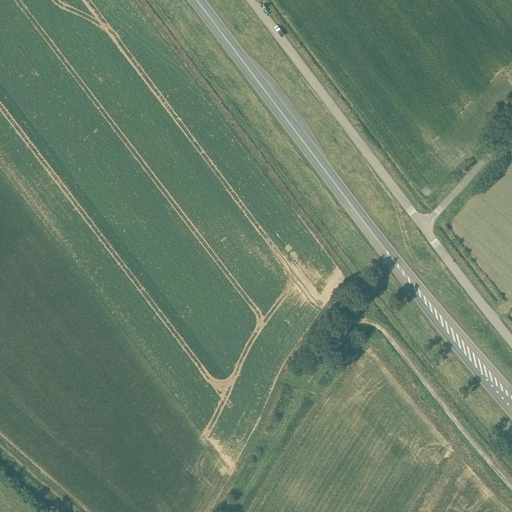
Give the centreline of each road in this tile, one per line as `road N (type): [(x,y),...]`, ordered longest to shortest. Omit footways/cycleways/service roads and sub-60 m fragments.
road 1 (primary): [(511,405),(195,0)]
road 2 (track): [(511,487),(383,332),(353,322),(305,383),(229,511)]
road 3 (unclassified): [(422,225),(251,0)]
road 4 (unclassified): [(511,339),(422,225)]
road 5 (unclassified): [(422,225),(511,129)]
